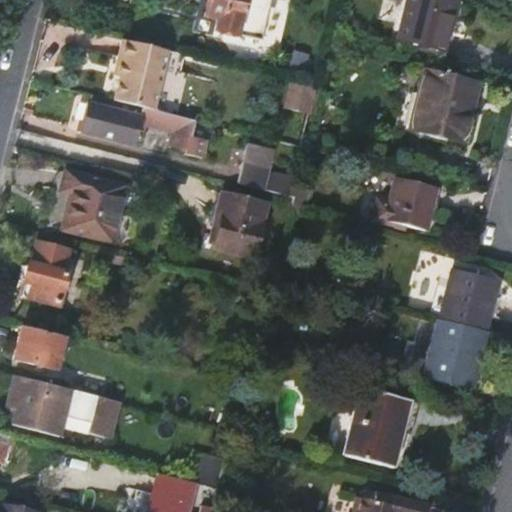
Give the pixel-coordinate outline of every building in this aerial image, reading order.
[(210,0),(206,18),(219,21),(217,33),(239,38),(239,35),(263,41),(272,0),(210,0)] [(457,0),(411,0),(403,35),(446,46),(451,28),(457,0)] [(183,53),(166,49),(121,39),(114,67),(120,68),(112,101),(125,105),(128,105),(168,115),(183,53)] [(465,135),(472,111),(465,109),(472,79),(427,68),(413,123),(465,135)] [(309,115),(316,86),(290,79),(282,108),(309,115)] [(479,81),(472,79),(465,109),(472,111),(479,81)] [(91,105),(87,123),(84,134),(131,145),(135,132),(148,135),(150,126),(176,133),(173,144),(190,149),(197,123),(168,115),(128,105),(126,114),(91,105)] [(76,132),(84,134),(87,123),(79,120),(76,132)] [(248,144),(238,183),(263,190),(273,150),(248,144)] [(60,229),(121,244),(127,222),(116,219),(124,187),(62,171),(57,191),(68,195),(60,229)] [(393,216),(431,227),(441,185),(403,175),(393,216)] [(213,247),(253,257),(266,204),(222,193),(218,209),(222,211),(213,247)] [(12,294),(54,305),(62,273),(26,263),(21,281),(15,280),(12,294)] [(460,271),(448,319),(490,330),(502,282),(460,271)] [(484,359),(492,330),(490,330),(448,319),(446,319),(431,376),(473,386),(481,359),(484,359)] [(53,369),(61,337),(19,326),(11,358),(53,369)] [(110,440),(120,403),(12,375),(6,401),(15,403),(13,410),(10,424),(58,437),(63,415),(90,422),(87,435),(110,440)] [(125,389),(114,386),(112,396),(122,399),(125,389)] [(347,456),(383,464),(388,444),(401,447),(412,402),(363,390),(347,456)] [(5,407),(13,410),(15,403),(6,401),(5,407)] [(396,468),(401,447),(388,444),(383,464),(396,468)] [(181,451),(174,479),(196,484),(200,485),(203,475),(207,476),(211,458),(181,451)] [(224,461),(211,458),(207,476),(203,475),(200,485),(216,490),(224,461)] [(159,508),(158,511),(206,511),(205,511),(189,511),(196,484),(174,479),(160,475),(153,507),(159,508)] [(365,487),(363,497),(374,500),(376,490),(365,487)] [(428,511),(430,503),(376,490),(374,500),(363,497),(356,496),(352,511),(428,511)] [(48,498),(47,505),(58,507),(59,501),(48,498)]
